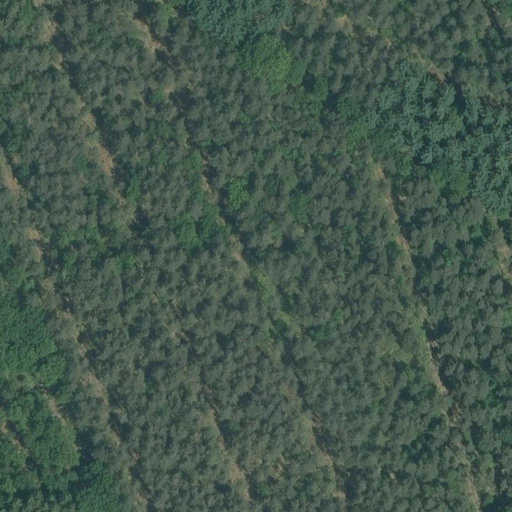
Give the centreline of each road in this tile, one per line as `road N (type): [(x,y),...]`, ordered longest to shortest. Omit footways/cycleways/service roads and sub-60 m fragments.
road 1 (track): [(403,511),(255,68)]
road 2 (track): [(511,223),(255,68)]
road 3 (track): [(0,306),(88,511)]
road 4 (track): [(255,68),(146,0)]
